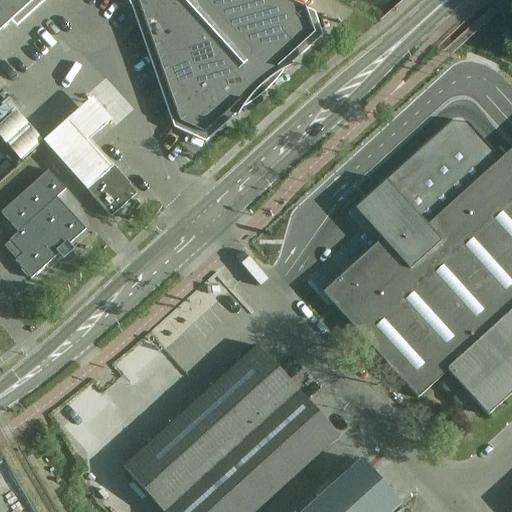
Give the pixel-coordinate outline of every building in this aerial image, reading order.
[(281,73),(292,67),(291,66),(288,58),(313,35),(304,10),(283,0),(0,0),(0,32),(16,17),(34,0),(124,0),(126,2),(129,8),(130,7),(137,5),(178,124),(203,135),(228,112),(236,117),(237,117),(244,107),(254,94),(267,82),(281,73)] [(0,121),(16,107),(8,98),(0,105),(0,121)] [(84,190),(110,167),(87,142),(111,120),(91,98),(42,142),(84,190)] [(28,127),(16,113),(0,126),(0,139),(6,147),(28,127)] [(42,142),(28,127),(6,147),(20,162),(42,142)] [(511,148),(510,150),(482,175),(456,146),(397,199),(384,185),(352,213),(379,243),(320,296),(416,401),(446,375),(485,418),(511,393),(511,148)] [(110,218),(136,195),(110,167),(84,190),(110,218)] [(22,256),(14,262),(30,280),(85,231),(56,199),(65,190),(48,171),(0,214),(18,233),(9,241),(22,256)] [(160,511),(255,511),(270,499),(338,438),(256,348),(189,408),(121,469),(160,511)] [(395,511),(400,507),(360,463),(306,511),(395,511)]
